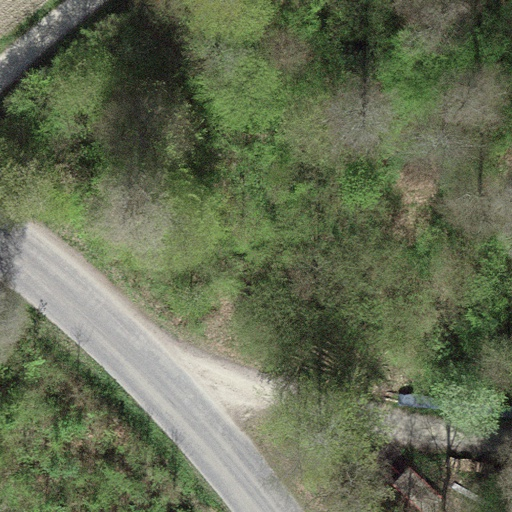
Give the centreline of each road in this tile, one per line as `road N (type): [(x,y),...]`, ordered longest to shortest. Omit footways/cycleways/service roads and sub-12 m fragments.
road 1 (track): [(511,444),(307,408),(186,364),(63,306)]
road 2 (residential): [(0,250),(147,388),(257,511)]
road 3 (track): [(96,0),(0,81)]
